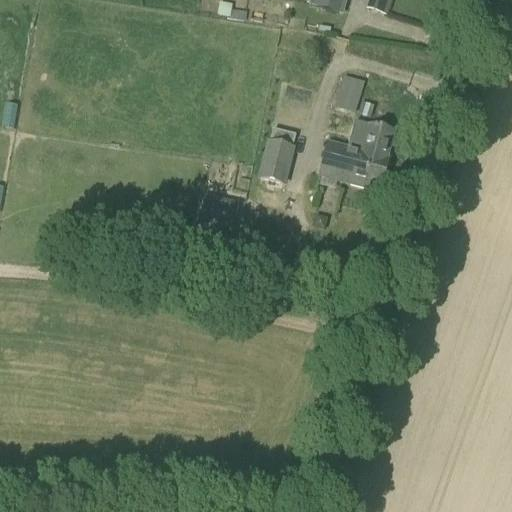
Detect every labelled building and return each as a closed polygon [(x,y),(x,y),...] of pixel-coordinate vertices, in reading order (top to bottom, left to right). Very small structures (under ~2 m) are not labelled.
[(385,17),(390,0),(368,0),(365,11),(385,17)] [(363,85),(343,78),(333,109),(353,116),(363,85)] [(349,138),(346,150),(328,146),(320,176),(351,185),(350,187),(365,191),(366,188),(381,192),(389,162),(388,161),(395,135),(369,128),(365,143),(349,138)] [(284,189),(294,150),(266,143),(256,182),(284,189)] [(232,236),(238,205),(202,197),(196,229),(232,236)] [(327,221),(314,217),(311,229),(323,233),(327,221)] [(212,272),(221,269),(218,259),(209,262),(212,272)]
